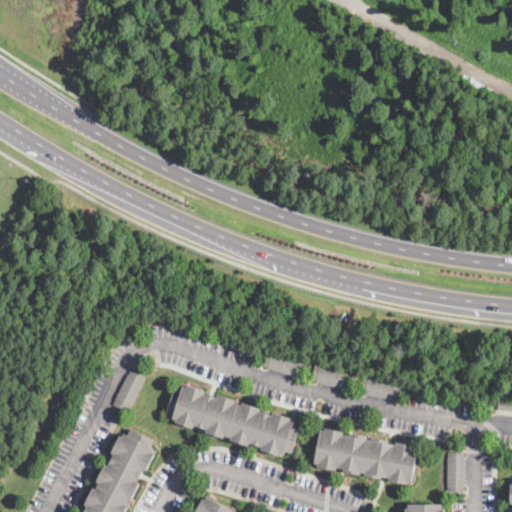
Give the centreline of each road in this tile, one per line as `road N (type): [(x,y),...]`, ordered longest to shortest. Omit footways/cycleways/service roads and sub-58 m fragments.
road 1 (residential): [(47,511),(120,370),(149,345),(177,346),(353,401),(476,424),(511,422)]
road 2 (primary): [(511,264),(348,237),(228,197),(102,135),(0,71)]
road 3 (primary): [(0,118),(129,197),(223,238),(396,289),(511,305)]
road 4 (residential): [(157,511),(189,471),(212,468),(337,511)]
road 5 (residential): [(345,0),(511,90)]
